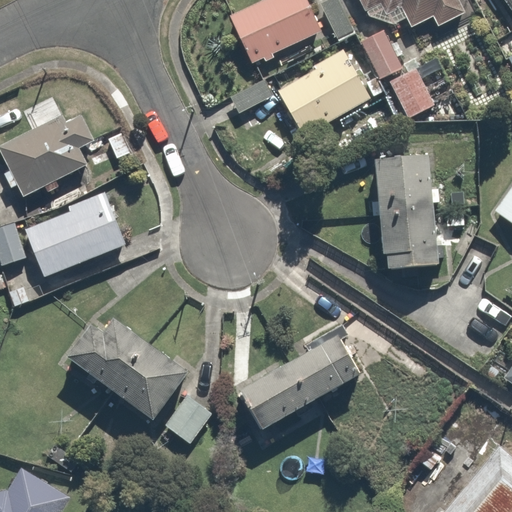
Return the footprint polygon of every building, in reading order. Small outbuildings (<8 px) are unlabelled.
[(302,38),(322,28),(308,0),(256,0),(228,14),(251,59),(261,54),(263,57),(274,51),(272,48),(300,35),(302,38)] [(350,0),(324,0),(321,2),(336,32),(361,20),(350,0)] [(363,0),(371,14),(384,8),(399,0),(403,0),(413,19),(431,10),(437,21),(467,6),(464,0),(363,0)] [(511,0),(502,0),(511,15),(511,0)] [(387,27),(361,40),(378,74),(404,61),(387,27)] [(343,42),(274,79),(302,130),(370,94),(343,42)] [(415,67),(390,82),(404,106),(429,92),(415,67)] [(61,114),(1,144),(26,193),(86,163),(61,114)] [(435,260),(425,145),(373,150),(383,265),(435,260)] [(511,180),(493,208),(511,220),(511,180)] [(106,194),(25,226),(44,274),(125,242),(106,194)] [(14,222),(0,226),(0,260),(24,252),(14,222)] [(92,318),(67,350),(147,412),(183,365),(113,311),(101,326),(92,318)] [(241,384),(262,421),(337,381),(316,343),(241,384)] [(511,360),(503,372),(511,379),(511,360)] [(207,412),(183,394),(163,422),(188,439),(207,412)] [(442,511),(511,511),(511,459),(497,447),(442,511)] [(0,486),(0,511),(57,511),(67,498),(21,467),(5,490),(0,486)]
